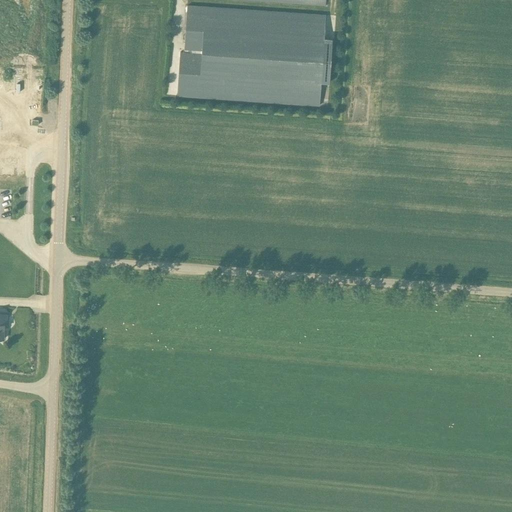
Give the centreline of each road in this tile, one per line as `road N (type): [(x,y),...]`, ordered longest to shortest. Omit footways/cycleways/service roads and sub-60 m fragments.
road 1 (unclassified): [(511,288),(57,261)]
road 2 (unclassified): [(57,261),(67,0)]
road 3 (unclassified): [(48,511),(57,261)]
